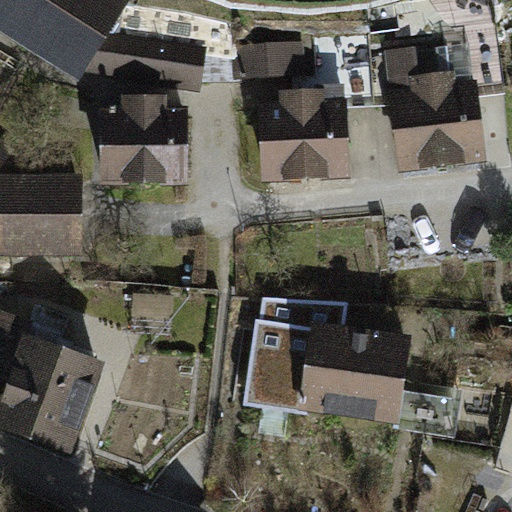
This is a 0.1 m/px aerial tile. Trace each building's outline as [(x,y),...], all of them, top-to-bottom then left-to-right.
[(0,0),(0,28),(81,84),(85,75),(117,83),(200,95),(202,84),(233,83),(231,47),(232,24),(182,15),(127,6),(131,0),(0,0)] [(449,49),(392,55),(405,172),(483,164),(475,94),(503,91),(496,30),(448,35),(449,49)] [(281,108),(260,109),(264,183),(348,179),(344,109),(370,107),(367,38),(318,41),(320,93),(280,95),(281,108)] [(303,42),(231,47),(233,83),(305,78),(303,42)] [(123,117),(103,117),(103,186),(187,186),(187,116),(165,116),(165,103),(123,104),(123,117)] [(0,145),(0,171),(13,155),(0,145)] [(82,181),(0,180),(0,258),(81,259),(82,181)] [(399,432),(410,341),(346,330),(349,306),(262,303),(260,323),(255,322),(244,409),(399,432)] [(27,323),(21,339),(9,376),(0,401),(0,434),(71,459),(102,368),(58,353),(71,317),(33,304),(27,323)] [(0,372),(9,376),(21,339),(27,323),(0,313),(0,372)]
